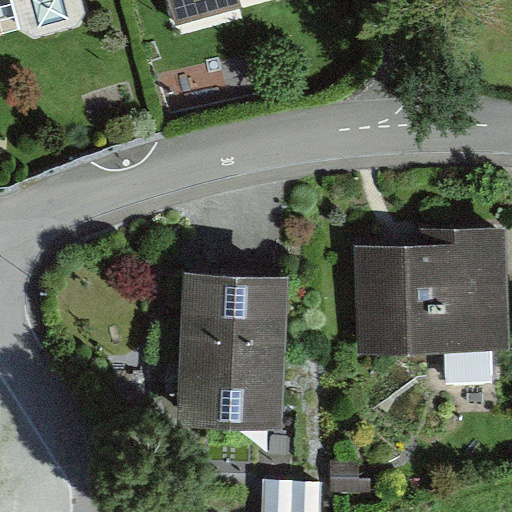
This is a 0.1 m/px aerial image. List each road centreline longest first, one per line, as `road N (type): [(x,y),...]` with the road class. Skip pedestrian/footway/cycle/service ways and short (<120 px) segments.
road 1 (residential): [(511,128),(425,127),(243,146),(123,177),(0,228)]
road 2 (residential): [(0,325),(117,511)]
